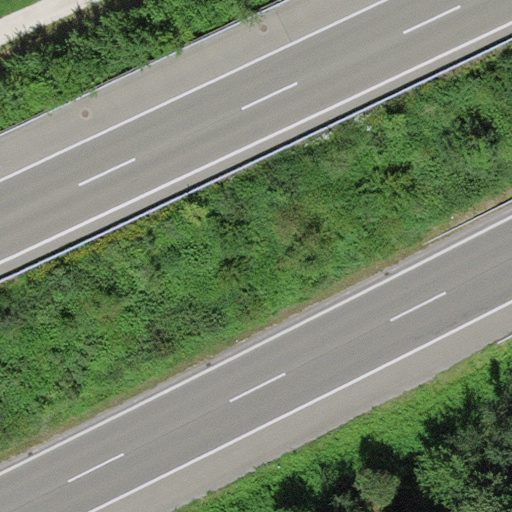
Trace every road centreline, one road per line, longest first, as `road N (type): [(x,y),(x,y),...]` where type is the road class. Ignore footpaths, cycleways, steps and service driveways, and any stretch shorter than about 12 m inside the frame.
road 1 (motorway): [(6,511),(511,258)]
road 2 (motorway): [(466,0),(0,220)]
